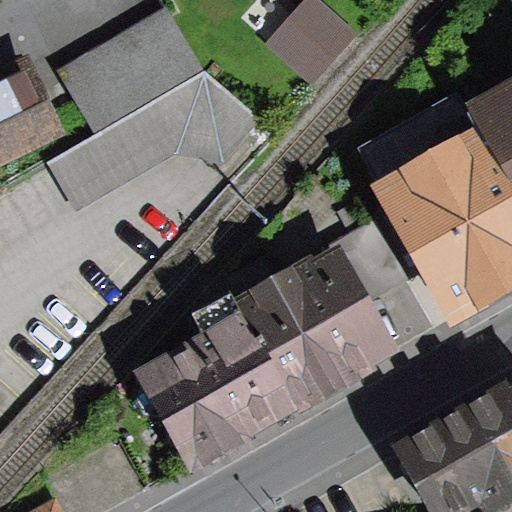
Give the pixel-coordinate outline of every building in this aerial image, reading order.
[(313,88),(358,35),(316,0),(303,0),(264,47),(313,88)] [(56,74),(94,138),(205,73),(167,9),(56,74)] [(68,138),(28,57),(0,70),(0,171),(39,152),(68,138)] [(261,120),(205,73),(94,138),(47,166),(76,214),(174,157),(223,164),(261,120)] [(511,85),(467,111),(511,193),(511,85)] [(511,193),(467,111),(456,92),(355,148),(378,188),(368,193),(447,337),(511,302),(511,193)] [(375,221),(335,243),(369,302),(409,280),(375,221)] [(369,302),(335,243),(231,302),(297,417),(309,410),(313,417),(362,389),(358,382),(401,358),(369,302)] [(231,302),(228,296),(188,318),(200,339),(132,378),(192,483),(253,448),(250,443),(297,417),(231,302)] [(511,511),(511,394),(508,387),(390,454),(423,511),(511,511)] [(63,511),(57,500),(33,511),(63,511)]
